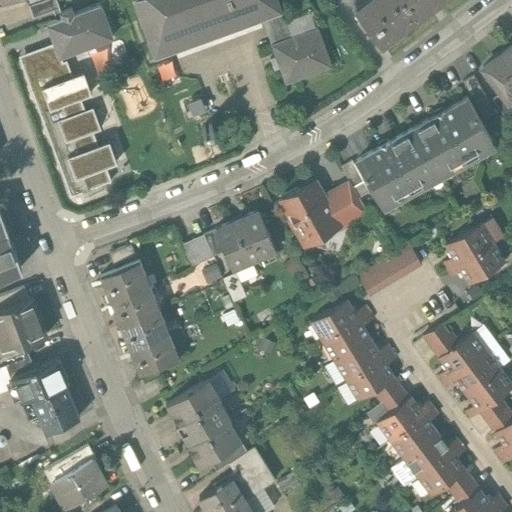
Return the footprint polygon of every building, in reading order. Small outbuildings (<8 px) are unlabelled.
[(55,0),(44,0),(28,6),(32,17),(58,8),(55,0)] [(275,0),(132,0),(153,59),(215,37),(263,20),(280,14),(275,0)] [(366,0),(353,10),(380,45),(409,23),(438,0),(366,0)] [(100,3),(73,13),(71,7),(60,11),(62,17),(46,23),(54,47),(58,57),(61,56),(113,37),(100,3)] [(280,14),(263,20),(271,44),(315,28),(311,15),(284,25),(280,14)] [(47,28),(9,36),(12,50),(50,42),(47,28)] [(315,28),(271,44),(285,83),(329,67),(315,28)] [(511,45),(482,67),(501,92),(507,100),(511,96),(511,45)] [(58,57),(54,47),(20,60),(70,196),(111,181),(105,166),(116,162),(108,140),(97,144),(92,131),(100,128),(92,106),(84,110),(80,97),(91,93),(83,70),(72,75),(66,60),(62,61),(61,56),(58,57)] [(489,97),(496,94),(483,69),(477,73),(489,97)] [(472,74),(461,80),(472,101),(484,95),(472,74)] [(511,107),(507,100),(501,92),(491,100),(506,119),(511,114),(511,107)] [(466,98),(443,111),(442,108),(431,114),(433,117),(411,129),(434,170),(450,161),(454,168),(477,155),(474,148),(490,139),(466,98)] [(411,129),(388,142),(386,139),(375,145),(377,148),(355,161),(378,202),(394,193),(397,199),(422,185),(419,179),(434,170),(411,129)] [(367,191),(350,160),(340,166),(357,197),(367,191)] [(314,181),(282,198),(290,213),(286,215),(293,227),(296,225),(306,242),(313,238),(325,241),(328,230),(336,225),(338,224),(322,195),(314,181)] [(334,188),(322,195),(338,224),(336,225),(338,227),(351,220),(334,188)] [(258,210),(216,228),(225,250),(232,266),(274,248),(258,210)] [(0,213),(0,276),(20,269),(0,213)] [(480,222),(444,243),(452,256),(443,262),(447,269),(492,241),(502,235),(492,217),(481,223),(480,222)] [(216,228),(203,233),(213,255),(225,250),(216,228)] [(492,241),(447,269),(451,275),(460,270),(468,283),(504,261),(492,241)] [(369,292),(423,263),(411,242),(357,271),(369,292)] [(132,244),(109,253),(114,263),(136,254),(132,244)] [(140,259),(101,275),(110,299),(144,286),(144,285),(140,275),(145,274),(140,259)] [(234,273),(222,278),(232,300),(244,295),(234,273)] [(144,286),(110,299),(119,323),(153,310),(153,309),(150,300),(155,298),(149,283),(144,285),(144,286)] [(24,286),(0,294),(0,308),(28,298),(24,286)] [(28,298),(0,308),(0,348),(1,350),(1,352),(19,345),(45,336),(31,297),(28,298)] [(346,299),(310,320),(322,340),(367,313),(363,306),(354,311),(346,299)] [(153,310),(119,323),(128,348),(163,334),(162,334),(159,324),(165,322),(159,307),(153,309),(153,310)] [(367,313),(322,340),(334,359),(369,338),(362,325),(371,319),(367,313)] [(440,323),(422,335),(430,346),(448,333),(440,323)] [(456,342),(437,356),(446,368),(437,375),(442,381),(495,341),(483,324),(472,332),(471,331),(456,342)] [(163,334),(128,348),(138,372),(172,359),(168,349),(173,347),(167,332),(162,334),(163,334)] [(448,333),(430,346),(437,356),(456,342),(449,332),(448,333)] [(369,338),(334,359),(345,378),(391,351),(386,344),(377,350),(369,338)] [(495,341),(442,381),(447,387),(456,381),(464,392),(498,367),(509,359),(495,341)] [(1,350),(0,350),(0,364),(23,356),(19,345),(1,352),(1,350)] [(391,351),(345,378),(357,398),(392,377),(393,376),(385,364),(395,358),(391,351)] [(0,364),(0,390),(14,386),(10,376),(34,366),(28,354),(23,356),(0,364)] [(34,366),(10,376),(14,386),(28,420),(39,415),(45,429),(78,415),(70,398),(63,381),(67,379),(62,369),(57,356),(34,366)] [(511,385),(498,367),(464,392),(473,404),(464,411),(469,418),(478,411),(497,397),(511,385)] [(208,376),(165,402),(176,421),(176,422),(177,423),(218,398),(219,398),(220,397),(208,376)] [(392,377),(372,389),(381,401),(400,387),(392,377)] [(400,387),(381,401),(389,411),(407,397),(400,387)] [(389,411),(376,420),(390,438),(432,407),(427,400),(418,407),(409,395),(407,397),(389,411)] [(497,397),(478,411),(485,421),(504,407),(497,397)] [(218,398),(177,423),(176,422),(175,423),(176,425),(187,443),(228,419),(229,419),(230,418),(219,398),(218,398)] [(432,407),(390,438),(403,457),(437,432),(428,420),(437,413),(432,407)] [(504,407),(485,421),(493,431),(511,416),(504,407)] [(511,416),(493,431),(502,443),(493,449),(498,456),(511,445),(511,416)] [(228,419),(187,443),(185,445),(186,446),(198,465),(209,458),(240,439),(229,419),(228,419)] [(437,432),(403,457),(391,467),(403,485),(417,475),(459,443),(454,437),(445,443),(437,432)] [(216,470),(232,460),(232,459),(246,450),(240,439),(209,458),(216,470)] [(87,443),(43,468),(50,480),(55,478),(69,501),(64,503),(64,504),(105,481),(91,457),(94,455),(87,443)] [(459,443),(417,475),(431,493),(445,482),(464,468),(455,456),(464,449),(459,443)] [(232,459),(232,460),(240,472),(262,459),(254,445),(246,450),(232,459)] [(511,445),(498,456),(502,462),(511,456),(511,445)] [(240,472),(200,496),(209,511),(251,511),(243,498),(275,480),(262,459),(240,472)] [(464,468),(445,482),(452,492),(471,478),(464,468)] [(471,478),(452,492),(459,502),(478,488),(471,478)] [(459,502),(445,511),(484,511),(501,499),(496,493),(488,500),(479,487),(478,488),(459,502)] [(501,499),(484,511),(497,511),(506,506),(501,499)]
